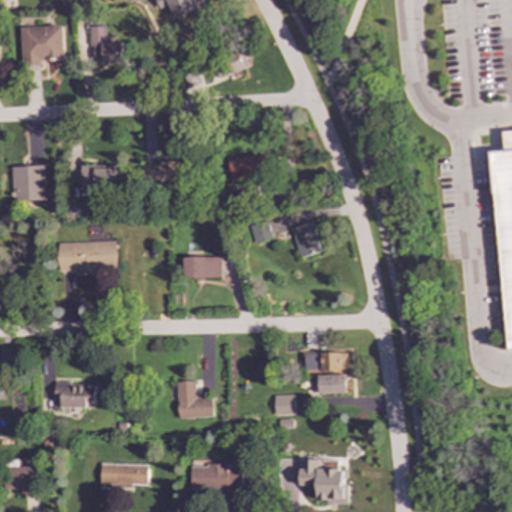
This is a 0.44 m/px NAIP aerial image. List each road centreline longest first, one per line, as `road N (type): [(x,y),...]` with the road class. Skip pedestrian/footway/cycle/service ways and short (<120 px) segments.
road 1 (residential): [(401,511),(393,414),(360,233),(320,123),(260,0)]
road 2 (residential): [(379,323),(0,331)]
road 3 (residential): [(308,99),(0,117)]
